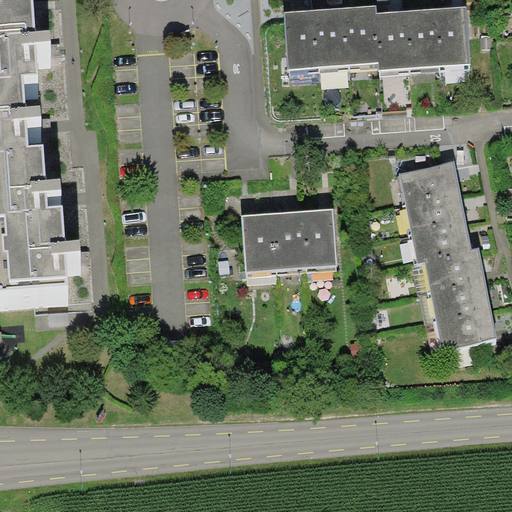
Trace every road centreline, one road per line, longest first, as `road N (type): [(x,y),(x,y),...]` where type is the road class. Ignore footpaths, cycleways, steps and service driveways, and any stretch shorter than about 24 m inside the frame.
road 1 (tertiary): [(0,464),(511,424)]
road 2 (residential): [(189,8),(237,45),(244,133),(265,140),(511,122)]
road 3 (residential): [(156,19),(170,326)]
